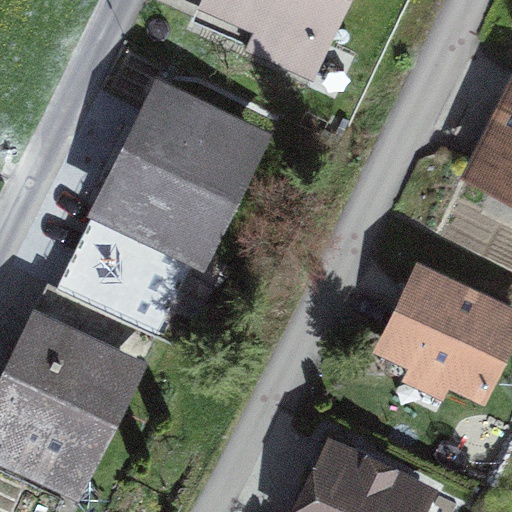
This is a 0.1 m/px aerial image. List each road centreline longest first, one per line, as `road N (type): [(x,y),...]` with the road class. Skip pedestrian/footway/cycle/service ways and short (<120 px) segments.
road 1 (residential): [(223,511),(468,0)]
road 2 (unclassified): [(124,0),(0,260)]
